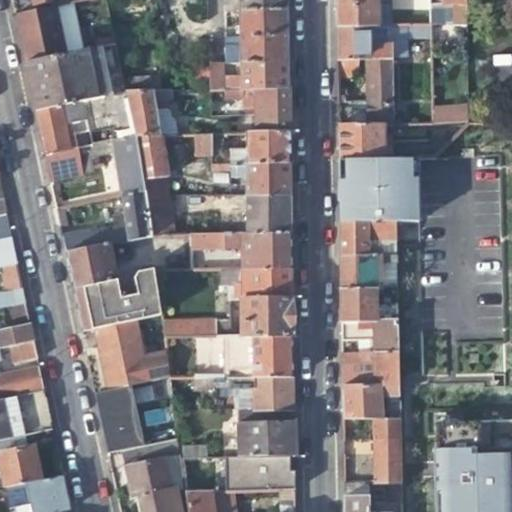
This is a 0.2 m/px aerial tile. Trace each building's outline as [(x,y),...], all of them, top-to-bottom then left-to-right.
[(45,0),(11,0),(14,12),(48,8),(45,0)] [(222,0),(223,12),(231,12),(237,12),(237,0),(222,0)] [(237,0),(237,12),(261,11),(285,11),(285,0),(237,0)] [(390,7),(389,0),(333,0),(334,8),(390,7)] [(401,27),(400,0),(389,0),(390,7),(390,27),(399,27),(401,27)] [(465,27),(464,0),(428,0),(429,14),(429,24),(451,24),(451,27),(465,27)] [(48,8),(14,12),(19,38),(24,62),(66,54),(58,7),(53,8),(48,8)] [(390,27),(390,7),(334,8),(334,17),(334,29),(390,27)] [(237,20),(238,37),(261,37),(261,11),(237,12),(237,20)] [(261,37),(286,37),(285,19),(285,11),(261,11),(261,37)] [(223,20),(237,20),(237,12),(231,12),(223,12),(223,16),(223,20)] [(429,26),(408,27),(408,38),(429,38),(429,26)] [(390,57),(390,27),(334,29),(334,42),(335,61),(362,61),(367,61),(390,62),(390,57)] [(409,56),(408,38),(408,27),(401,27),(399,27),(390,27),(390,57),(409,56)] [(224,37),(225,64),(238,64),(262,63),(261,37),(238,37),(232,37),(224,37)] [(262,63),(286,62),(286,49),(286,37),(261,37),(262,63)] [(32,101),(34,111),(60,106),(81,101),(126,92),(125,88),(116,44),(66,54),(24,62),(32,101)] [(347,67),(362,67),(362,61),(335,61),(335,73),(348,73),(347,67)] [(368,87),(368,107),(369,125),(382,125),(391,125),(391,124),(390,62),(367,61),(367,69),(368,87)] [(262,90),(287,90),(286,73),(286,62),(262,63),(262,90)] [(238,64),(239,91),(248,90),(262,90),(262,63),(238,64)] [(222,64),(208,65),(208,68),(209,91),(216,91),(223,91),(222,64)] [(197,91),(209,91),(208,68),(196,67),(197,91)] [(240,111),(248,111),(248,119),(248,127),(248,135),(288,135),(287,127),(287,123),(287,112),(287,90),(262,90),(248,90),(239,91),(223,91),(216,91),(216,100),(234,100),(234,111),(240,111)] [(137,137),(126,92),(81,101),(91,147),(137,137)] [(169,92),(126,92),(137,137),(160,137),(167,137),(169,137),(169,123),(165,121),(150,121),(150,113),(151,103),(168,104),(169,92)] [(67,138),(60,106),(34,111),(40,139),(44,158),(88,148),(85,134),(67,138)] [(368,107),(345,107),(336,108),(336,126),(369,125),(368,107)] [(430,126),(463,126),(466,126),(466,107),(430,107),(430,126)] [(161,113),(150,113),(150,121),(165,121),(165,118),(165,116),(161,113)] [(393,124),(391,124),(391,125),(382,125),(369,125),(336,126),(336,140),(337,160),(343,160),(383,159),(383,135),(393,134),(393,124)] [(248,135),(245,135),(245,154),(230,153),(230,157),(230,163),(288,164),(288,144),(288,135),(248,135)] [(195,155),(211,156),(211,136),(194,136),(195,155)] [(219,136),(211,136),(211,156),(211,164),(230,163),(230,157),(219,157),(219,136)] [(118,178),(121,198),(145,193),(143,178),(137,137),(91,147),(88,148),(44,158),(51,188),(58,187),(57,182),(81,177),(78,162),(115,155),(118,178)] [(165,177),(160,137),(137,137),(143,178),(165,177)] [(458,150),(458,160),(471,159),(471,150),(458,150)] [(344,171),(344,189),(355,188),(355,182),(415,181),(414,170),(414,159),(383,159),(343,160),(344,171)] [(244,179),(245,199),(289,198),(288,176),(288,164),(230,163),(211,164),(211,170),(230,170),(230,179),(244,179)] [(168,200),(165,177),(143,178),(145,193),(146,201),(168,200)] [(394,240),(394,245),(417,244),(415,181),(355,182),(355,188),(344,189),(344,205),(345,223),(393,222),(394,240)] [(105,232),(62,241),(65,254),(108,245),(114,244),(151,237),(146,201),(145,193),(121,198),(124,215),(126,230),(105,234),(105,232)] [(245,199),(245,235),(289,234),(289,224),(289,198),(245,199)] [(172,236),(168,200),(146,201),(151,237),(172,236)] [(378,240),(394,240),(393,222),(345,223),(338,223),(338,239),(339,257),(371,255),(371,240),(378,240)] [(241,248),(241,269),(243,269),(290,269),(290,251),(289,234),(245,235),(188,236),(189,248),(241,248)] [(0,309),(7,308),(24,304),(14,258),(9,236),(0,237),(0,272),(4,293),(0,293),(0,309)] [(108,245),(65,254),(72,291),(116,281),(109,252),(108,245)] [(380,264),(394,262),(394,255),(388,255),(379,255),(371,255),(339,257),(339,270),(339,289),(395,287),(395,274),(380,275),(380,264)] [(177,269),(155,270),(157,282),(178,283),(177,269)] [(228,286),(235,285),(244,285),(243,269),(241,269),(228,269),(228,286)] [(235,300),(241,300),(290,300),(290,281),(290,269),(243,269),(244,285),(235,285),(235,300)] [(157,282),(155,270),(138,272),(133,281),(136,296),(158,291),(157,282)] [(116,281),(72,291),(74,301),(76,310),(120,300),(116,281)] [(375,297),(395,297),(395,287),(339,289),(339,303),(339,321),(353,321),(363,321),(376,321),(375,297)] [(120,300),(76,310),(81,332),(99,328),(133,320),(161,314),(158,291),(136,296),(120,300)] [(241,300),(242,336),(252,336),(291,336),(291,316),(290,300),(241,300)] [(27,318),(24,304),(7,308),(11,322),(27,318)] [(147,383),(133,320),(99,328),(106,355),(110,371),(105,372),(109,391),(134,385),(147,383)] [(162,320),(165,337),(215,336),(214,320),(162,320)] [(375,338),(376,353),(396,353),(396,321),(376,321),(376,328),(364,329),(363,321),(353,321),(339,321),(340,334),(340,338),(356,338),(375,338)] [(376,321),(363,321),(364,329),(376,328),(376,321)] [(0,350),(7,349),(32,343),(28,326),(0,332),(0,350)] [(222,336),(223,376),(234,376),(246,376),(252,376),(292,376),(291,351),(291,336),(252,336),(242,336),(222,336)] [(375,338),(356,338),(356,353),(376,353),(375,338)] [(35,360),(32,343),(7,349),(11,366),(35,360)] [(340,368),(341,386),(350,386),(374,385),(397,385),(397,381),(396,353),(376,353),(356,353),(340,354),(340,368)] [(0,379),(0,401),(15,398),(39,392),(34,371),(11,377),(0,379)] [(218,390),(234,389),(234,376),(223,376),(218,376),(218,390)] [(234,376),(234,389),(246,389),(246,376),(234,376)] [(253,404),(247,404),(247,410),(292,409),(292,391),(292,376),(252,376),(253,404)] [(172,391),(170,378),(158,380),(161,393),(172,391)] [(136,398),(134,385),(109,391),(94,394),(101,426),(107,454),(123,450),(138,447),(128,400),(136,398)] [(382,396),(397,395),(397,385),(374,385),(350,386),(341,386),(341,401),(341,418),(373,418),(383,418),(382,396)] [(23,438),(51,432),(46,412),(42,391),(39,392),(15,398),(23,438)] [(0,441),(7,440),(8,442),(15,441),(22,439),(23,438),(15,398),(0,401),(0,441)] [(167,422),(164,407),(143,411),(146,426),(167,422)] [(236,410),(236,423),(293,422),(292,409),(247,410),(236,410)] [(374,483),(387,483),(399,483),(398,418),(391,418),(383,418),(373,418),(373,446),(374,483)] [(153,427),(156,443),(178,438),(176,421),(153,427)] [(435,511),(511,511),(511,421),(434,423),(435,462),(442,462),(442,475),(435,476),(435,511)] [(236,423),(237,455),(270,455),(293,455),(293,432),(293,422),(236,423)] [(178,511),(174,488),(171,489),(164,457),(181,453),(180,445),(178,438),(156,443),(138,447),(123,450),(131,490),(133,497),(141,495),(144,511),(178,511)] [(0,478),(2,489),(24,485),(41,482),(36,462),(34,448),(24,450),(22,439),(15,441),(8,442),(7,440),(0,441),(0,478)] [(204,445),(180,445),(181,453),(181,456),(204,456),(204,445)] [(174,488),(185,486),(181,456),(181,453),(164,457),(171,489),(174,488)] [(270,469),(270,455),(237,455),(206,456),(207,478),(211,478),(270,478),(270,469)] [(211,491),(211,478),(207,478),(206,456),(204,456),(181,456),(185,486),(186,491),(211,491)] [(67,511),(65,498),(60,478),(41,482),(24,485),(29,511),(67,511)] [(343,497),(369,497),(368,483),(342,483),(343,497)] [(369,497),(343,497),(343,511),(400,511),(399,483),(387,483),(388,502),(369,503),(369,497)] [(226,491),(211,491),(186,491),(188,511),(226,511),(226,505),(226,491)] [(280,511),(294,511),(294,491),(281,491),(280,511)]
